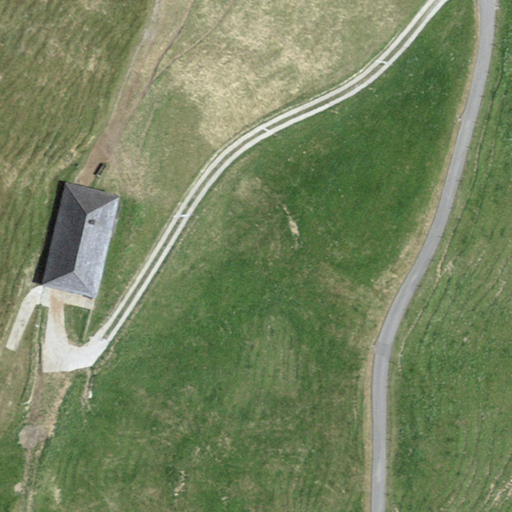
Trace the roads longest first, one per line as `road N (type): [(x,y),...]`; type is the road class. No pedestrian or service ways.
road 1 (track): [(55,331),(65,356),(99,343),(222,161),(365,79),(438,0)]
road 2 (unclassified): [(378,511),(385,338),(449,191),(483,57),(485,0)]
